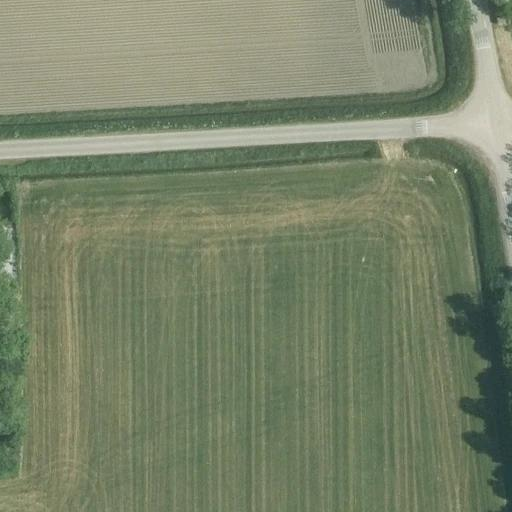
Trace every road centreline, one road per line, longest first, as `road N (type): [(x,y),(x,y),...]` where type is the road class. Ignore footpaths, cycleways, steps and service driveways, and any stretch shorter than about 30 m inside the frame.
road 1 (unclassified): [(497,127),(0,151)]
road 2 (unclassified): [(497,127),(474,0)]
